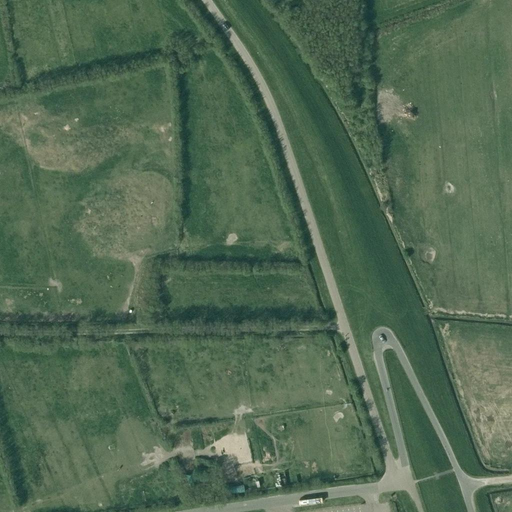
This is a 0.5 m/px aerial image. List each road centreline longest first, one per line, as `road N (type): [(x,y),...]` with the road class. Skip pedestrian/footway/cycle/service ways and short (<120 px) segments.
road 1 (unclassified): [(396,483),(268,95),(206,0)]
road 2 (unclassified): [(410,481),(376,349),(388,337),(457,468),(471,511)]
road 3 (track): [(0,331),(344,324)]
road 4 (unclassified): [(200,511),(396,483)]
